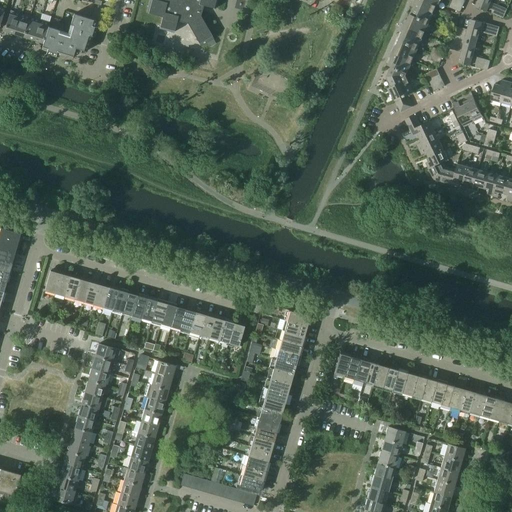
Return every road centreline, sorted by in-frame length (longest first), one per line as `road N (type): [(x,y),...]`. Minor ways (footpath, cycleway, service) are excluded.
road 1 (residential): [(333,295),(46,214)]
road 2 (residential): [(256,311),(35,249)]
road 3 (residential): [(511,385),(324,329)]
road 4 (residential): [(511,348),(333,295)]
road 5 (residential): [(113,0),(104,58),(84,75),(0,42)]
road 6 (residential): [(374,136),(381,125),(510,61)]
road 7 (residential): [(35,249),(0,374)]
